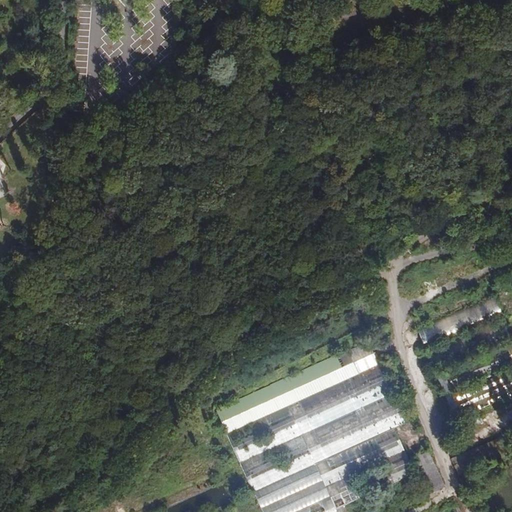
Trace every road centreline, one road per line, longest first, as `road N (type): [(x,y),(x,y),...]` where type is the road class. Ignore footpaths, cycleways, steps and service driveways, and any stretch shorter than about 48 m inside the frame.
road 1 (unknown): [(26,511),(287,308),(400,257)]
road 2 (track): [(56,92),(54,191),(0,330)]
road 3 (unclassified): [(0,138),(56,92),(65,0)]
